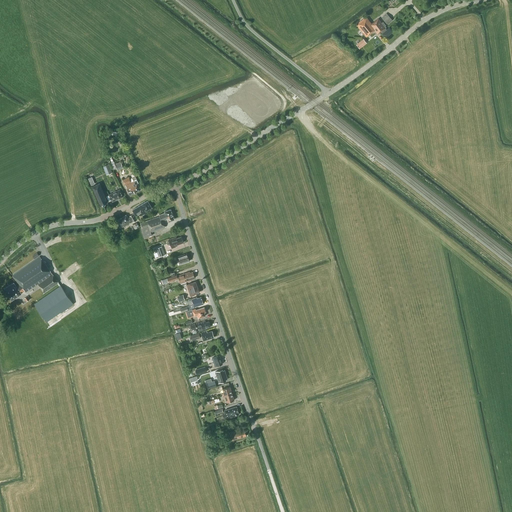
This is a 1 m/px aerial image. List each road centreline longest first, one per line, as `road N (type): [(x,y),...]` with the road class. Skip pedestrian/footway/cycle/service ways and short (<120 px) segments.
road 1 (tertiary): [(174,184),(337,88),(435,13),(478,0)]
road 2 (unclassified): [(282,511),(174,184)]
road 3 (track): [(306,107),(511,273)]
road 4 (tertiary): [(0,261),(54,224),(99,218),(174,184)]
